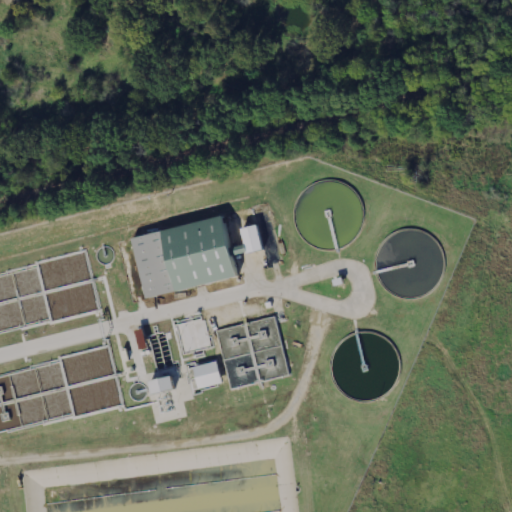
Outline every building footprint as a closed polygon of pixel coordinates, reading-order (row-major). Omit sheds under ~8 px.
[(146,297),(240,277),(235,255),(248,252),(246,244),(232,247),(225,216),(133,236),(146,297)] [(283,260),(274,221),(260,224),(269,264),(283,260)] [(243,228),(249,253),(264,250),(258,224),(243,228)] [(207,316),(178,320),(183,351),(211,347),(207,316)] [(190,367),(194,389),(224,383),(219,361),(190,367)] [(176,389),(174,376),(151,380),(154,393),(176,389)]
